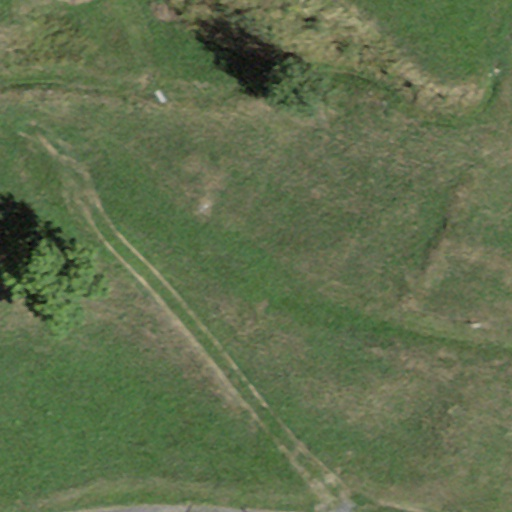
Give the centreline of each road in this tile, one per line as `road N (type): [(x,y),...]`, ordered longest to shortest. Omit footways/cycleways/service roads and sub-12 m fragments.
road 1 (track): [(339,511),(161,283),(72,216),(0,210)]
road 2 (track): [(0,84),(143,91),(164,52),(137,0)]
